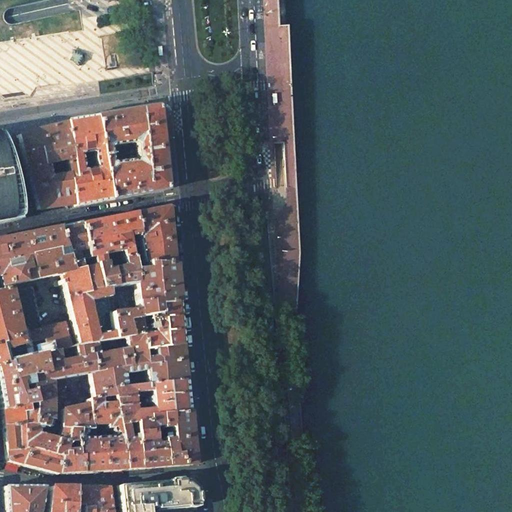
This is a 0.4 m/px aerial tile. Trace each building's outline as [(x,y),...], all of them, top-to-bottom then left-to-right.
[(164,191),(161,169),(155,109),(155,108),(154,108),(93,118),(107,202),(164,191)] [(70,206),(71,209),(107,202),(93,118),(67,122),(63,123),(64,123),(70,206)] [(17,135),(26,173),(35,211),(70,206),(64,123),(17,135)] [(0,150),(0,223),(17,220),(16,213),(0,150)] [(124,239),(128,258),(130,265),(171,265),(165,209),(165,208),(132,214),(136,236),(124,239)] [(99,257),(109,255),(114,254),(119,253),(120,260),(128,258),(124,239),(136,236),(132,214),(78,225),(85,259),(90,258),(91,266),(101,264),(99,257)] [(85,259),(78,225),(78,223),(54,229),(68,266),(86,261),(85,259)] [(27,235),(24,236),(35,280),(39,279),(49,277),(49,278),(58,276),(68,322),(74,347),(84,345),(87,344),(111,340),(108,314),(105,289),(105,288),(95,290),(91,266),(90,258),(85,259),(86,261),(68,266),(54,229),(30,235),(27,235)] [(24,236),(0,240),(0,287),(1,287),(35,280),(24,236)] [(109,255),(99,257),(101,264),(102,271),(122,267),(120,260),(119,253),(114,254),(115,256),(110,258),(109,255)] [(101,264),(91,266),(95,290),(105,288),(105,289),(132,286),(135,311),(108,314),(111,340),(126,338),(124,321),(156,315),(155,306),(175,304),(172,281),(171,265),(130,265),(128,258),(120,260),(122,267),(102,271),(101,264)] [(1,287),(0,287),(0,365),(5,364),(3,358),(18,354),(13,335),(1,287)] [(31,287),(15,291),(9,292),(19,334),(40,329),(31,287)] [(156,315),(124,321),(126,338),(138,337),(141,351),(179,345),(175,304),(155,306),(156,315)] [(19,334),(13,335),(18,354),(45,347),(46,353),(74,347),(68,322),(40,329),(19,334)] [(87,344),(84,345),(86,357),(90,356),(92,374),(86,375),(90,400),(97,399),(110,397),(109,389),(127,387),(126,382),(121,382),(120,375),(142,372),(144,385),(182,381),(180,362),(143,366),(141,351),(138,337),(126,338),(111,340),(87,344)] [(49,381),(86,375),(92,374),(90,356),(86,357),(84,345),(74,347),(46,353),(42,354),(44,372),(28,376),(29,385),(30,391),(32,404),(33,407),(32,417),(49,420),(49,419),(49,381)] [(179,345),(141,351),(143,366),(180,362),(179,345)] [(5,364),(0,365),(0,410),(15,406),(32,404),(30,391),(15,394),(15,389),(29,385),(28,376),(44,372),(42,354),(46,353),(45,347),(18,354),(3,358),(5,364)] [(156,416),(185,413),(182,381),(144,385),(127,387),(109,389),(110,397),(112,404),(115,426),(132,423),(144,422),(144,417),(156,416)] [(109,437),(83,439),(80,438),(83,434),(83,433),(83,431),(83,430),(74,430),(75,457),(78,457),(79,473),(100,472),(123,471),(119,443),(118,441),(115,426),(112,404),(98,404),(97,399),(90,400),(85,401),(85,405),(88,427),(103,426),(104,429),(104,430),(105,430),(105,431),(109,430),(110,432),(110,433),(112,434),(113,436),(109,437)] [(0,424),(0,427),(31,427),(32,417),(33,407),(32,404),(15,406),(0,410),(0,424)] [(85,405),(59,411),(59,430),(57,435),(63,437),(64,430),(74,430),(83,430),(89,430),(88,427),(85,405)] [(191,465),(185,413),(156,416),(164,467),(191,465)] [(133,441),(138,470),(164,467),(156,416),(144,417),(144,422),(132,423),(133,435),(133,441)] [(31,427),(0,427),(3,460),(5,462),(55,475),(59,457),(51,455),(54,441),(54,440),(34,434),(36,427),(44,429),(47,428),(49,420),(32,417),(31,427)] [(119,443),(123,471),(138,470),(133,441),(133,435),(132,423),(115,426),(118,441),(119,443)] [(59,457),(55,475),(58,475),(79,473),(78,457),(75,457),(74,430),(64,430),(63,437),(63,443),(54,441),(51,455),(59,457)] [(63,437),(57,435),(54,440),(54,441),(63,443),(63,437)] [(183,481),(115,486),(118,511),(145,511),(145,507),(152,506),(151,511),(154,511),(194,508),(193,489),(183,481)] [(2,511),(36,511),(42,488),(1,487),(2,511)] [(70,511),(71,488),(47,488),(44,511),(70,511)] [(71,488),(70,511),(109,511),(110,511),(109,511),(106,488),(84,488),(71,488)]
